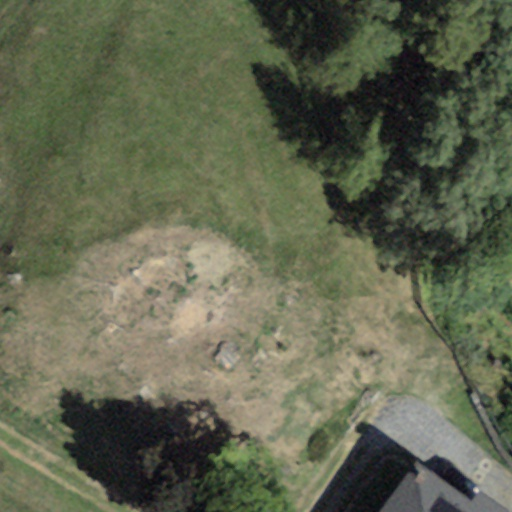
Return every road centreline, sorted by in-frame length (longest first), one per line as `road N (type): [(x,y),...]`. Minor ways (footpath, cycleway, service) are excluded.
road 1 (track): [(330,511),(416,390),(511,428)]
road 2 (track): [(0,431),(129,511)]
